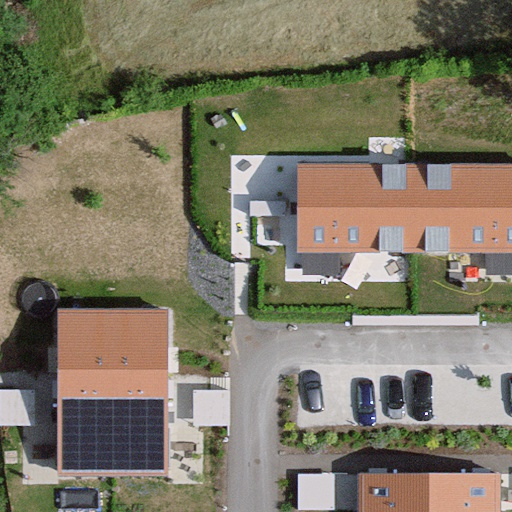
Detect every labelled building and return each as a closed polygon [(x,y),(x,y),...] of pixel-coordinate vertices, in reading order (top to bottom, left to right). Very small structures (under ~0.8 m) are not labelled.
[(297,252),(416,252),(416,163),(297,163),(297,252)] [(416,252),(511,252),(511,163),(416,163),(416,252)] [(58,309),(57,477),(113,478),(113,309),(58,309)] [(113,309),(113,478),(168,478),(168,309),(113,309)] [(358,511),(429,511),(430,473),(359,473),(358,511)] [(429,511),(501,511),(501,473),(430,473),(429,511)]
